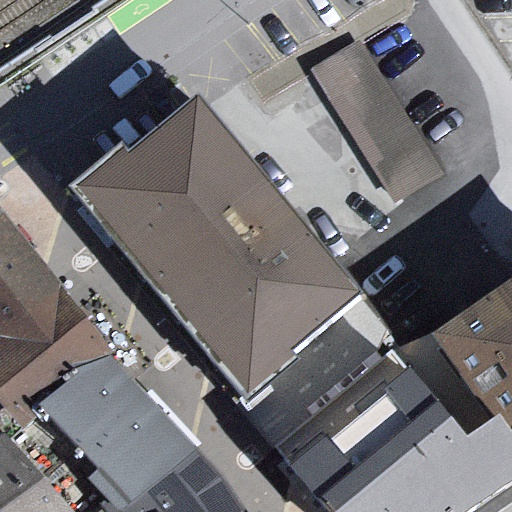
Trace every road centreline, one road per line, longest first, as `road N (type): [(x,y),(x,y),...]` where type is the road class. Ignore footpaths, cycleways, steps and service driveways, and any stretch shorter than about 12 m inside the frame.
road 1 (residential): [(4,151),(288,511)]
road 2 (residential): [(225,0),(4,151)]
